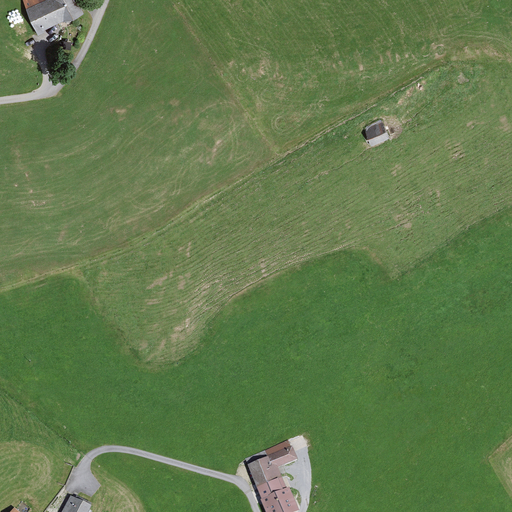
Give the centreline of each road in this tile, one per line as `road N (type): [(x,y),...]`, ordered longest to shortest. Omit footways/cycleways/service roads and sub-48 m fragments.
road 1 (track): [(256,511),(239,484),(135,452),(90,456),(82,483)]
road 2 (unclassified): [(0,100),(55,89),(107,0)]
